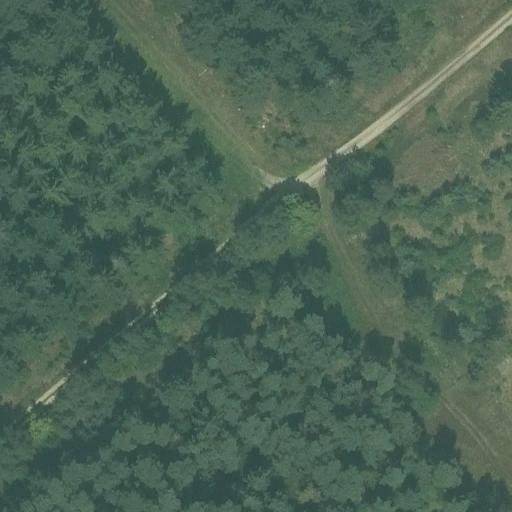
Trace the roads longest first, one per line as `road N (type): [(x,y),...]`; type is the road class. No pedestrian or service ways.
road 1 (track): [(511,25),(0,460)]
road 2 (track): [(511,464),(105,0)]
